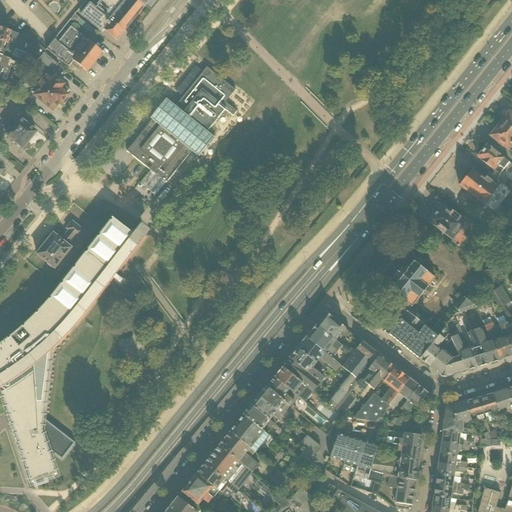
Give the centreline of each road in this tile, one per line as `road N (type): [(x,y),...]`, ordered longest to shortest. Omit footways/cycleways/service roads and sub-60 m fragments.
road 1 (secondary): [(339,235),(262,313),(95,511)]
road 2 (secondary): [(339,235),(112,511)]
road 3 (secondary): [(125,511),(348,248)]
road 4 (secondary): [(137,511),(348,248)]
road 5 (residential): [(0,231),(185,0)]
road 6 (secondary): [(511,21),(339,235)]
road 7 (secondary): [(348,248),(511,45)]
road 8 (residential): [(439,390),(336,308)]
road 9 (residential): [(420,511),(439,390)]
